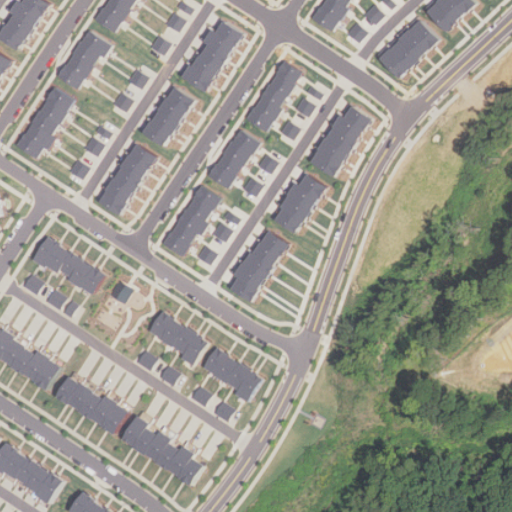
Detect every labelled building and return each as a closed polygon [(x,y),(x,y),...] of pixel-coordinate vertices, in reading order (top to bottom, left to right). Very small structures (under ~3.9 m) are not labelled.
[(51,0),(30,0),(6,36),(26,49),(56,3),(51,0)] [(113,0),(101,19),(121,33),(142,0),(113,0)] [(327,0),(316,17),(336,30),(355,0),(327,0)] [(393,0),(398,5),(393,9),(385,0),(393,0)] [(477,0),(480,3),(451,30),(433,11),(445,0),(477,0)] [(187,1),(199,8),(195,14),(184,7),(187,1)] [(387,15),(378,24),(368,14),(377,5),(387,15)] [(179,12),(172,23),(184,31),(191,19),(179,12)] [(229,19),(191,78),(211,91),(249,32),(229,19)] [(427,22),(387,60),(403,77),(443,39),(427,22)] [(370,32),(362,41),(352,32),(360,23),(370,32)] [(97,30),(67,76),(86,89),(117,43),(97,30)] [(164,35),(157,46),(169,54),(176,42),(164,35)] [(0,47),(0,88),(19,60),(0,47)] [(290,60),(252,119),(272,132),(310,73),(290,60)] [(142,70),(135,81),(147,88),(154,77),(142,70)] [(184,87),(153,133),(172,146),(203,100),(184,87)] [(315,87),(327,94),(323,100),(311,93),(315,87)] [(61,88),(23,146),(43,159),(81,101),(61,88)] [(127,92),(120,104),(132,111),(139,100),(127,92)] [(308,98),(301,109),(313,117),(320,105),(308,98)] [(357,105),(319,164),(339,177),(377,118),(357,105)] [(291,121),(284,133),(296,140),(303,129),(291,121)] [(106,125),(118,133),(114,139),(102,131),(106,125)] [(245,130),(214,175),(233,188),(264,142),(245,130)] [(98,137),(91,148),(103,155),(110,144),(98,137)] [(145,144),(106,202),(126,215),(164,157),(145,144)] [(270,155),(263,166),(275,173),(282,162),(270,155)] [(83,160),(76,171),(88,179),(95,167),(83,160)] [(313,174),(282,219),(301,232),(332,186),(313,174)] [(256,177),(249,189),(261,196),(268,185),(256,177)] [(208,186),(169,245),(189,258),(228,199),(208,186)] [(0,217),(8,217),(5,197),(0,194),(0,217)] [(234,211),(245,219),(242,225),(230,217),(234,211)] [(226,223),(219,234),(231,242),(238,230),(226,223)] [(277,231),(238,290),(258,303),(297,244),(277,231)] [(52,237),(111,275),(99,294),(40,257),(52,237)] [(210,246),(203,257),(215,264),(222,253),(210,246)] [(36,275),(49,283),(41,295),(28,287),(36,275)] [(124,281),(115,294),(128,303),(138,290),(131,285),(124,281)] [(59,289),(72,298),(64,309),(51,301),(59,289)] [(77,301),(69,312),(76,317),(83,306),(77,301)] [(167,312),(215,343),(202,363),(154,332),(167,312)] [(0,355),(54,390),(68,369),(0,324),(0,355)] [(222,349),(269,380),(256,400),(209,369),(222,349)] [(150,350),(163,359),(155,370),(142,362),(150,350)] [(173,366),(186,374),(178,386),(166,378),(173,366)] [(76,376),(135,413),(122,433),(63,395),(76,376)] [(204,386),(217,394),(209,406),(196,398),(204,386)] [(228,401),(241,410),(233,421),(220,413),(228,401)] [(127,439),(198,485),(212,463),(141,417),(127,439)] [(0,461),(11,445),(70,482),(57,502),(0,466),(0,461)] [(75,511),(88,493),(114,511),(75,511)]
